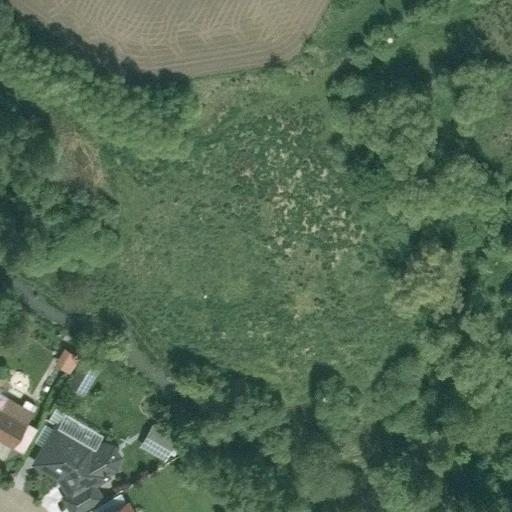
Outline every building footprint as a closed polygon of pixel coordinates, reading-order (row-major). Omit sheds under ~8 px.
[(55,364),(70,372),(78,356),(63,349),(55,364)] [(85,392),(96,366),(86,361),(74,387),(85,392)] [(2,410),(0,414),(0,437),(12,445),(34,409),(11,395),(2,410)] [(140,445),(165,459),(180,432),(155,418),(140,445)] [(56,424),(33,462),(57,477),(69,494),(96,481),(110,475),(118,468),(122,453),(114,442),(100,439),(95,448),(89,444),(56,424)] [(69,494),(64,496),(71,511),(78,511),(105,500),(96,481),(69,494)] [(136,511),(129,498),(104,511),(136,511)]
